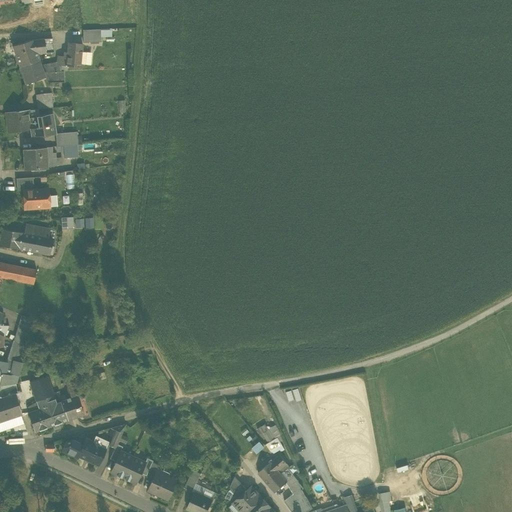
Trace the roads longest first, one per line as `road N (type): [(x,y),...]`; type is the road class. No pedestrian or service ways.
road 1 (track): [(137,0),(114,268),(160,365),(188,401)]
road 2 (track): [(511,298),(365,364),(188,401)]
road 3 (residential): [(188,401),(20,445)]
road 4 (residential): [(20,445),(158,511)]
